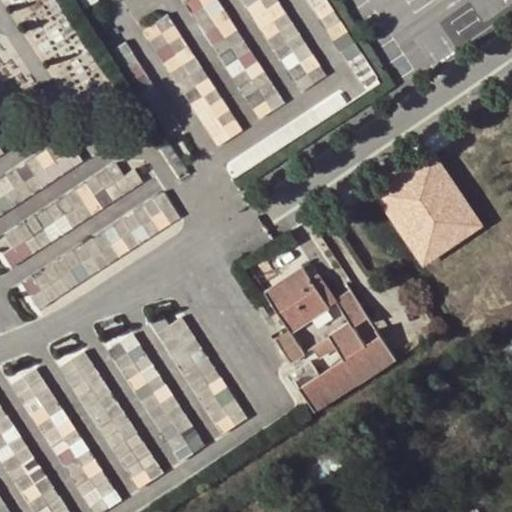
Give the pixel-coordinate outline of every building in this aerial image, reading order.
[(225,0),(188,0),(265,117),(291,100),(225,0)] [(285,0),(248,0),(304,90),(331,74),(285,0)] [(313,0),(351,55),(364,47),(332,0),(313,0)] [(151,23),(214,145),(242,131),(179,9),(151,23)] [(138,52),(127,60),(171,130),(182,123),(138,52)] [(1,133),(0,133),(0,156),(11,149),(1,133)] [(71,134),(0,177),(0,214),(88,161),(71,134)] [(0,232),(0,242),(12,265),(162,182),(150,160),(127,173),(122,165),(0,232)] [(168,191),(24,279),(40,305),(184,216),(168,191)] [(277,276),(301,313),(303,316),(332,296),(308,257),(277,276)] [(372,307),(355,281),(339,292),(349,309),(340,315),(343,318),(332,325),(346,348),(322,364),(313,350),(294,362),(319,401),(399,350),(383,324),(368,334),(358,317),(372,307)] [(255,416),(185,307),(158,325),(228,433),(255,416)] [(303,316),(301,313),(287,322),(302,344),(316,336),(303,316)] [(0,511),(109,511),(214,454),(144,327),(108,347),(104,339),(66,360),(127,469),(81,429),(44,363),(11,382),(8,376),(0,379),(0,448),(31,504),(24,511),(14,511),(0,486),(0,511)]
